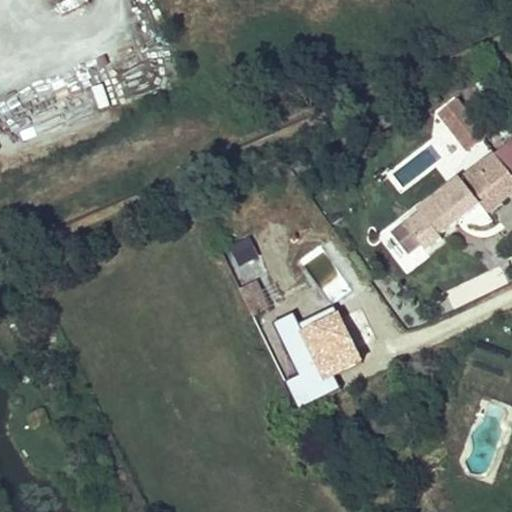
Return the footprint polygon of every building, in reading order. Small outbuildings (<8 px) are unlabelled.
[(162,79),(163,61),(140,60),(139,78),(162,79)] [(484,136),(459,101),(442,113),(467,148),(484,136)] [(511,146),(497,158),(511,177),(511,146)] [(478,204),(485,212),(488,216),(511,196),(511,177),(497,158),(493,153),(460,180),(457,176),(415,209),(419,214),(404,226),(393,234),(408,254),(419,245),(426,253),(440,241),(437,236),(478,204)] [(250,237),(230,247),(240,267),(260,257),(250,237)] [(253,278),(236,286),(249,314),(267,305),(253,278)] [(362,364),(336,311),(300,328),(294,316),(278,323),(304,377),(289,384),(301,409),(339,390),(333,378),(362,364)] [(43,404),(27,412),(36,423),(49,417),(43,404)] [(122,485),(133,480),(125,461),(113,467),(122,485)]
